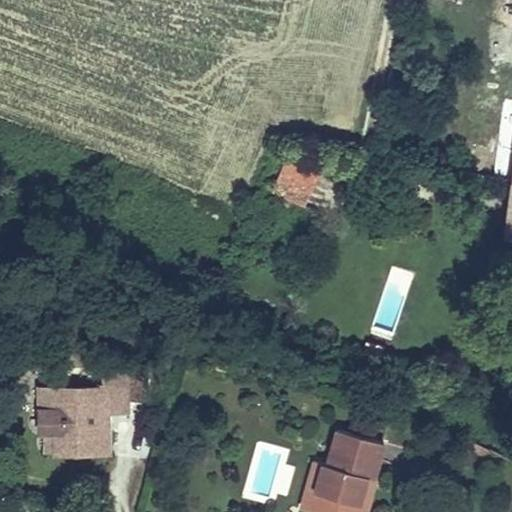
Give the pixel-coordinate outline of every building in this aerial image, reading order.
[(489,237),(511,239),(511,86),(509,86),(497,174),(488,174),(486,192),(493,193),(489,237)] [(268,180),(256,213),(271,218),(283,185),(268,180)] [(103,377),(103,390),(129,390),(129,377),(103,377)] [(147,377),(129,377),(129,390),(129,406),(148,406),(147,377)] [(51,411),(50,390),(38,390),(38,412),(51,411)] [(103,417),(103,390),(50,390),(51,411),(65,411),(66,435),(54,435),(54,455),(107,455),(107,433),(103,433),(103,417)] [(129,406),(129,390),(103,390),(103,417),(129,417),(129,406)] [(319,493),(314,511),(350,511),(362,474),(369,477),(380,440),(333,427),(323,462),(318,460),(309,490),(319,493)] [(54,455),(54,435),(44,435),(44,455),(54,455)] [(309,490),(318,460),(306,457),(292,506),(314,511),(319,493),(309,490)] [(359,511),(369,477),(362,474),(350,511),(359,511)]
